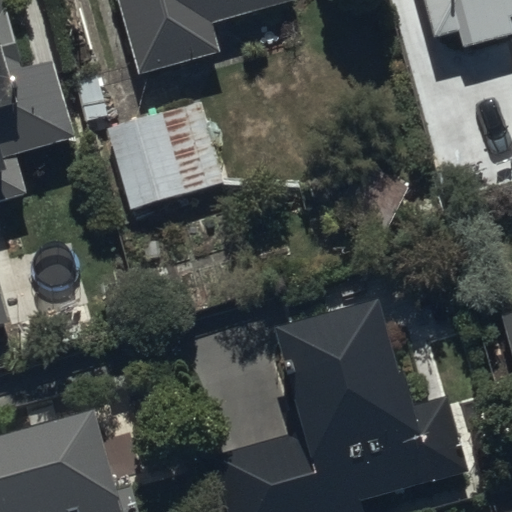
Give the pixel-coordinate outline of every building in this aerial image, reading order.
[(0,0),(0,337),(7,335),(0,310),(0,209),(33,201),(23,162),(83,146),(63,70),(21,81),(0,0)] [(214,29),(298,6),(296,0),(117,0),(140,81),(221,58),(214,29)] [(511,0),(425,0),(439,45),(461,39),(465,54),(511,40),(511,33),(510,25),(511,24),(511,0)] [(225,179),(202,98),(107,124),(129,206),(225,179)] [(361,511),(360,507),(471,477),(450,401),(416,410),(409,384),(404,386),(383,312),(278,340),(299,415),(283,419),(289,442),(212,462),(225,511),(361,511)] [(119,495),(99,424),(0,450),(0,511),(142,511),(137,490),(119,495)]
